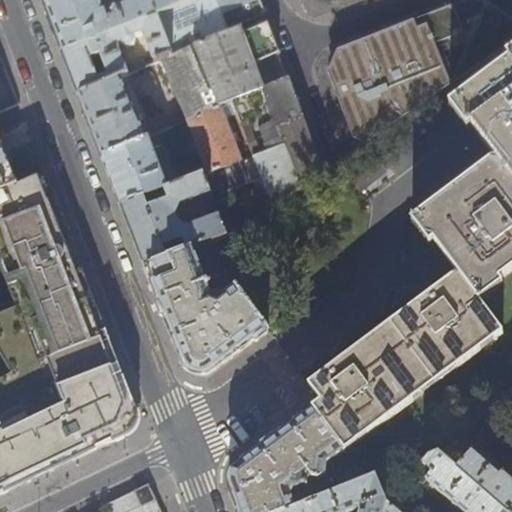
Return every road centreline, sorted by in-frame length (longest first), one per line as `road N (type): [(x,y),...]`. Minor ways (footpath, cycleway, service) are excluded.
road 1 (residential): [(180,442),(12,0)]
road 2 (residential): [(180,442),(33,511)]
road 3 (residential): [(297,48),(419,0)]
